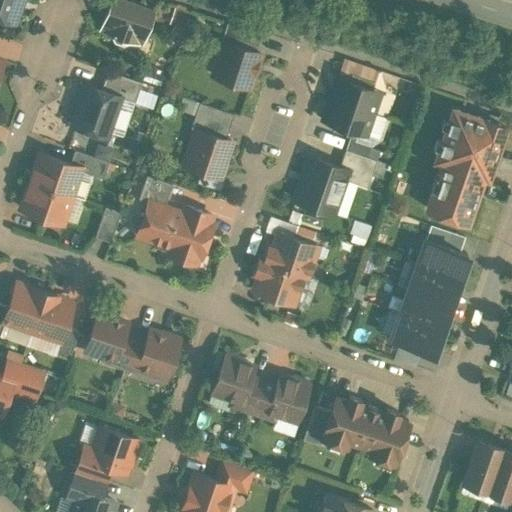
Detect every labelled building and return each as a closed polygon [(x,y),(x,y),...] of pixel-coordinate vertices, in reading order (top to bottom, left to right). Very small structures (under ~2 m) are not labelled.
[(0,0),(0,16),(13,21),(16,12),(20,11),(23,0),(0,0)] [(153,9),(127,0),(110,0),(100,30),(112,34),(115,41),(123,43),(129,40),(140,44),(153,9)] [(262,31),(228,20),(221,40),(224,41),(224,40),(256,50),(262,31)] [(256,50),(224,40),(224,41),(213,73),(250,85),(261,52),(256,50)] [(379,69),(344,57),(338,76),(349,80),(352,72),(375,80),(379,69)] [(120,95),(119,96),(134,101),(141,81),(108,70),(101,88),(120,95)] [(375,80),(352,72),(349,80),(372,88),(375,80)] [(349,80),(338,76),(330,97),(372,111),(380,90),(372,88),(349,80)] [(106,135),(119,96),(120,95),(101,88),(85,82),(71,123),(106,135)] [(372,111),(330,97),(323,118),(335,122),(358,130),(365,132),(372,111)] [(234,113),(200,101),(191,127),(197,129),(197,128),(226,137),(234,113)] [(506,125),(453,107),(435,158),(442,161),(438,173),(441,174),(436,190),(433,188),(427,206),(467,220),(487,164),(492,166),(506,125)] [(358,130),(335,122),(332,129),(355,137),(358,130)] [(226,137),(197,128),(197,129),(185,164),(219,175),(231,139),(226,137)] [(379,150),(349,139),(346,148),(376,158),(379,150)] [(376,158),(346,148),(339,165),(347,168),(344,178),(367,186),(376,158)] [(80,166),(80,170),(102,178),(108,161),(75,149),(70,162),(80,166)] [(30,179),(71,193),(80,170),(80,166),(70,162),(40,152),(30,179)] [(339,165),(311,155),(296,198),(333,211),(344,178),(347,168),(339,165)] [(172,183),(147,174),(139,198),(148,201),(149,200),(165,205),(172,183)] [(71,193),(30,179),(20,206),(61,221),(71,193)] [(165,205),(149,200),(148,201),(138,233),(172,244),(169,252),(195,261),(198,253),(201,254),(212,222),(209,221),(212,213),(186,204),(183,212),(165,205)] [(120,210),(104,205),(94,235),(110,240),(120,210)] [(318,244),(278,230),(273,246),(269,244),(264,259),(305,273),(309,274),(316,255),(314,254),(318,244)] [(467,252),(425,237),(417,262),(459,276),(467,252)] [(264,259),(259,257),(254,272),(259,273),(253,289),(293,303),(296,292),(298,293),(305,273),(264,259)] [(408,286),(448,300),(456,276),(458,277),(459,276),(417,262),(408,286)] [(37,288),(16,281),(8,305),(4,316),(5,317),(12,319),(15,323),(31,329),(45,290),(38,287),(37,288)] [(448,300),(408,286),(400,311),(441,326),(442,325),(440,324),(448,301),(448,300)] [(52,292),(45,290),(31,329),(48,335),(52,333),(59,335),(61,335),(65,324),(73,300),(51,293),(52,292)] [(114,313),(101,309),(98,311),(87,344),(100,348),(98,352),(105,354),(114,357),(123,332),(127,321),(116,316),(114,313)] [(441,326),(400,311),(391,336),(433,350),(441,326)] [(61,335),(59,335),(53,352),(69,357),(79,329),(65,324),(61,335)] [(161,332),(150,328),(146,340),(137,365),(147,369),(153,371),(155,367),(168,371),(179,338),(177,335),(164,331),(161,332)] [(135,336),(123,332),(114,357),(105,354),(103,361),(124,368),(135,336)] [(146,340),(135,336),(124,368),(145,375),(147,369),(137,365),(146,340)] [(242,360),(240,357),(228,352),(225,354),(213,387),(226,392),(225,395),(232,398),(229,404),(239,408),(250,376),(254,364),(242,360)] [(43,368),(9,357),(4,371),(38,383),(43,368)] [(4,371),(0,370),(0,410),(1,411),(9,388),(34,397),(38,383),(4,371)] [(292,377),(280,373),(276,384),(265,416),(274,420),(277,413),(283,415),(285,411),(297,416),(309,382),(308,379),(295,375),(292,377)] [(263,380),(250,376),(239,408),(252,412),(263,380)] [(263,380),(252,412),(265,416),(276,384),(263,380)] [(378,407),(367,403),(367,405),(360,403),(361,398),(348,394),(347,398),(335,394),(330,409),(321,435),(323,436),(382,456),(384,451),(396,455),(409,420),(397,416),(399,411),(386,407),(385,411),(378,409),(378,407)] [(314,404),(303,438),(320,444),(323,436),(321,435),(330,409),(314,404)] [(137,437),(100,424),(92,446),(89,456),(111,464),(126,469),(137,437)] [(502,447),(478,439),(464,480),(488,488),(502,447)] [(111,464),(89,456),(92,446),(84,443),(75,468),(106,479),(111,464)] [(511,489),(511,450),(502,447),(488,488),(510,495),(511,489)] [(252,468),(222,457),(215,477),(229,481),(228,483),(245,489),(252,468)] [(106,479),(75,468),(67,494),(75,496),(78,486),(100,494),(106,479)] [(215,477),(194,470),(189,485),(185,487),(181,499),(183,503),(179,511),(224,511),(225,511),(223,507),(224,504),(221,503),(228,483),(229,481),(215,477)] [(100,494),(78,486),(75,496),(69,511),(110,511),(115,499),(100,494)] [(350,499),(327,491),(319,511),(371,511),(373,508),(349,500),(350,499)]
